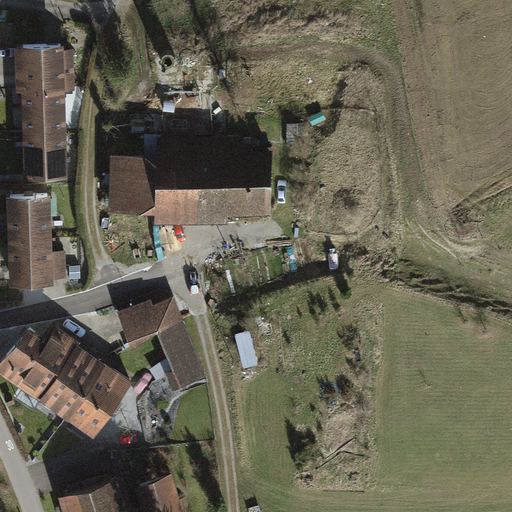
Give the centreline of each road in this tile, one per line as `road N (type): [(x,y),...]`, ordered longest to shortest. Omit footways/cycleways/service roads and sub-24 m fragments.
road 1 (track): [(111,296),(92,224),(89,146),(100,72),(116,22),(133,0)]
road 2 (track): [(180,269),(202,312),(234,511)]
